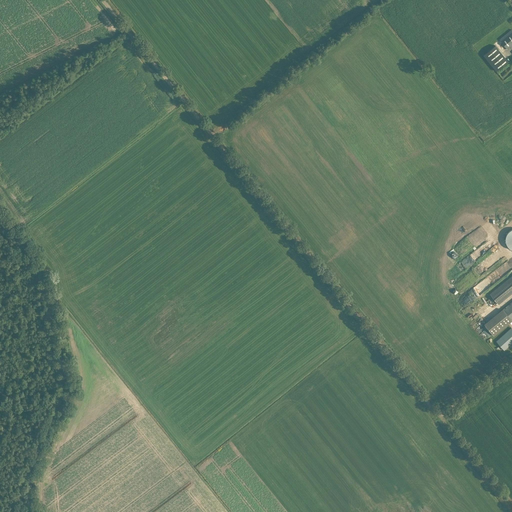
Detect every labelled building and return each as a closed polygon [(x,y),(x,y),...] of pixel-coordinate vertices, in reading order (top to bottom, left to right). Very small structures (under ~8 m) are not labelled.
[(511,32),(510,34),(501,42),(507,49),(511,44),(511,32)] [(509,62),(495,45),(483,55),(497,71),(509,62)] [(511,275),(490,294),(498,304),(511,293),(511,275)] [(511,301),(484,323),(493,335),(511,321),(511,320),(511,301)] [(504,350),(511,343),(511,328),(496,341),(504,350)]
